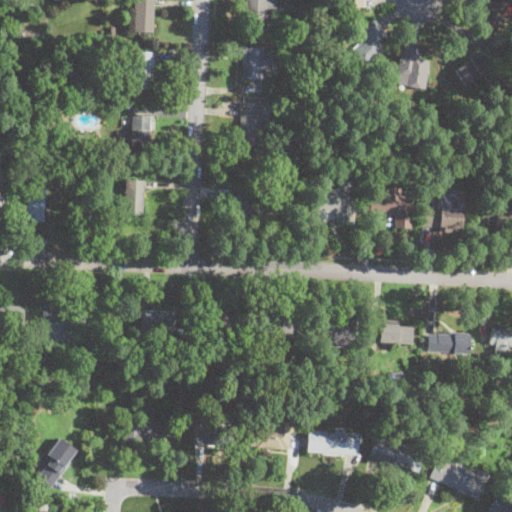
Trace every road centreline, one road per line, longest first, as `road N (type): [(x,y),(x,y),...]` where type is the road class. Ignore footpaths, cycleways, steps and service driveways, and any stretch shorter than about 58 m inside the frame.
road 1 (residential): [(511,283),(0,254)]
road 2 (residential): [(352,511),(262,495),(113,484),(112,511)]
road 3 (residential): [(200,0),(188,264)]
